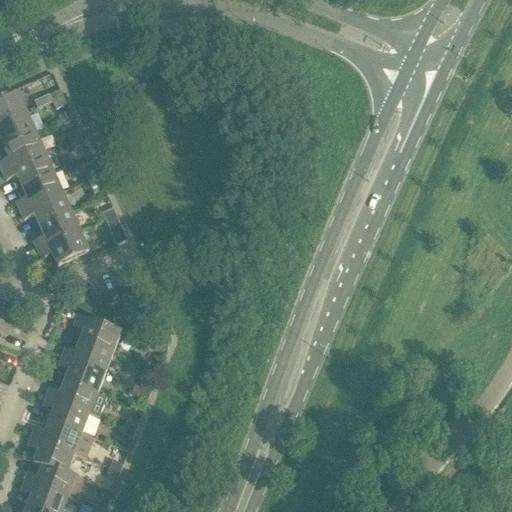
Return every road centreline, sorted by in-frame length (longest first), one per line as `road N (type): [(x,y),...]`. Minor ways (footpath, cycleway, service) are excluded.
road 1 (tertiary): [(247,511),(439,75)]
road 2 (tertiary): [(404,76),(228,511)]
road 3 (unclassified): [(157,4),(240,6),(282,18),(404,76)]
road 4 (residential): [(34,307),(45,331),(4,443),(0,505)]
road 5 (unclassified): [(422,42),(293,0)]
